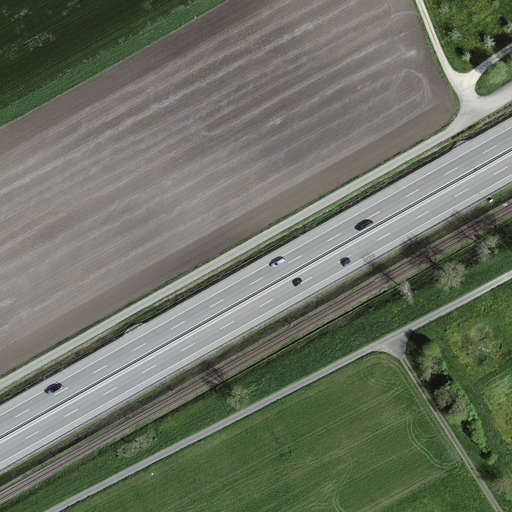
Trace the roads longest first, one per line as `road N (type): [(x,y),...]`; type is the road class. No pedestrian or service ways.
road 1 (unclassified): [(0,384),(511,91)]
road 2 (motorway): [(511,136),(0,425)]
road 3 (motorway): [(0,452),(511,164)]
road 4 (unclassified): [(63,511),(511,274)]
road 5 (track): [(393,339),(500,511)]
